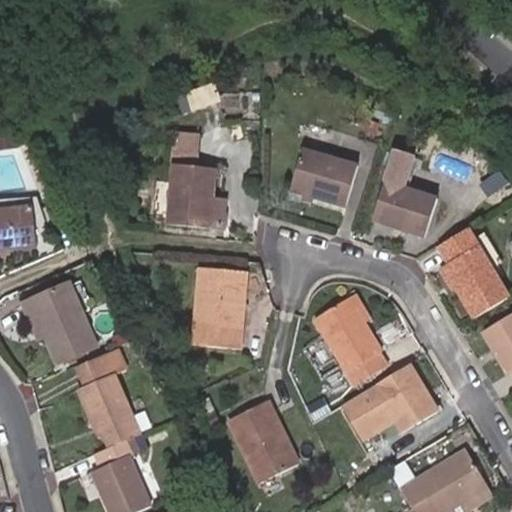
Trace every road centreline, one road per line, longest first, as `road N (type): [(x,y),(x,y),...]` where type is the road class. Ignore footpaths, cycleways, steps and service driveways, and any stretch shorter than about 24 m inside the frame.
road 1 (residential): [(511,462),(405,282),(371,267),(301,260)]
road 2 (residential): [(0,383),(17,408),(44,511)]
